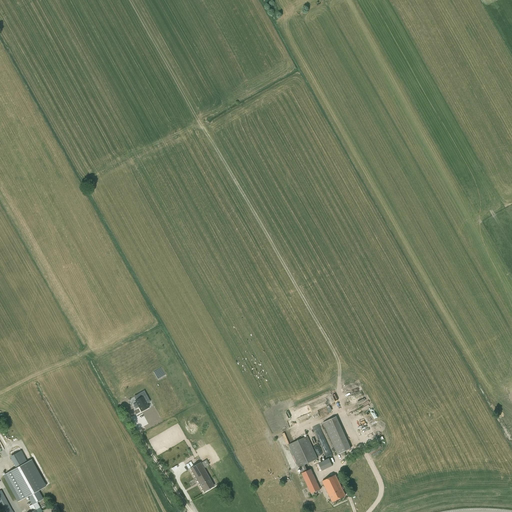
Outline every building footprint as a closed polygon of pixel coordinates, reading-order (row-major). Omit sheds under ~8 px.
[(136,403),(133,405),(136,409),(139,407),(141,412),(149,407),(147,404),(150,402),(144,391),(138,394),(140,398),(136,400),(135,401),(136,403)] [(336,417),(323,423),(338,455),(351,449),(336,417)] [(331,455),(321,425),(315,427),(318,437),(312,439),(318,457),(324,455),(325,457),(331,455)] [(302,473),(301,473),(311,494),(320,489),(311,469),(307,471),(304,465),(317,459),(307,436),(289,445),(299,467),(302,473)] [(27,461),(21,451),(12,456),(18,466),(27,461)] [(332,466),(329,458),(318,463),(322,471),(332,466)] [(40,511),(41,511),(36,501),(41,498),(37,491),(45,486),(30,460),(3,475),(18,501),(28,496),(33,505),(29,507),(32,511),(31,511),(40,511)] [(200,462),(190,468),(203,492),(214,486),(200,462)] [(335,475),(322,481),(332,502),(345,496),(335,475)] [(0,506),(3,511),(12,511),(1,490),(0,490),(0,506)]
